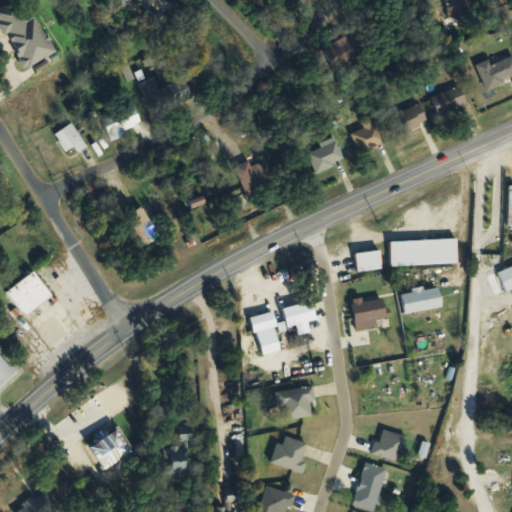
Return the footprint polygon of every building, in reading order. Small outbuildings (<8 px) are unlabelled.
[(438,0),(442,20),(483,11),(480,0),(438,0)] [(58,51),(36,17),(28,22),(14,1),(0,10),(0,24),(30,69),(58,51)] [(325,49),(336,70),(365,53),(354,33),(325,49)] [(511,79),(511,56),(492,66),(490,60),(477,66),(488,90),(511,79)] [(193,98),(186,79),(161,88),(157,78),(142,83),(153,113),(193,98)] [(395,114),(402,132),(470,106),(463,88),(395,114)] [(114,141),(140,128),(129,108),(104,122),(114,141)] [(366,128),(352,135),(362,154),(387,142),(376,120),(365,126),(366,128)] [(68,153),(83,144),(72,125),(57,135),(68,153)] [(308,152),(317,173),(346,160),(337,139),(308,152)] [(250,162),(237,168),(249,196),(278,185),(268,160),(252,166),(250,162)] [(146,246),(161,238),(144,207),(129,215),(146,246)] [(505,291),(511,288),(511,266),(498,271),(505,291)] [(53,295),(35,272),(6,294),(25,317),(53,295)] [(443,307),(439,286),(402,293),(406,314),(443,307)] [(353,301),(357,330),(389,327),(385,297),(353,301)] [(278,407),(284,406),(286,420),(314,417),(311,388),(277,392),(278,407)] [(180,428),(180,441),(192,441),(192,428),(180,428)] [(373,454),(399,462),(407,437),(381,429),(373,454)] [(300,471),(308,444),(285,437),(282,445),(278,444),(272,463),(300,471)] [(164,446),(163,476),(190,476),(191,447),(164,446)] [(354,506),(376,511),(387,468),(365,463),(354,506)] [(264,511),(289,511),(295,496),(269,486),(260,510),(264,511)] [(211,511),(239,511),(235,489),(225,490),(228,507),(211,510),(211,511)] [(17,511),(58,511),(62,510),(46,490),(17,511)]
